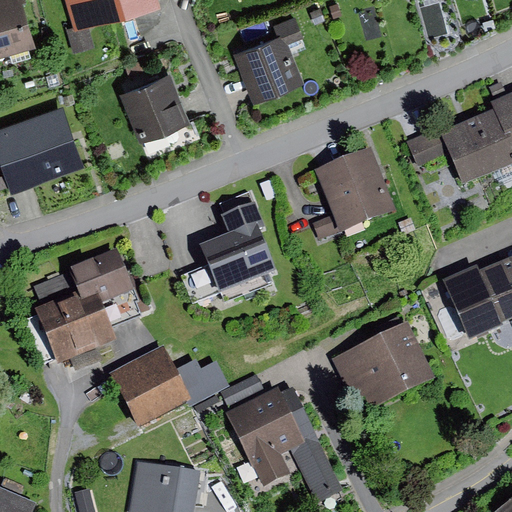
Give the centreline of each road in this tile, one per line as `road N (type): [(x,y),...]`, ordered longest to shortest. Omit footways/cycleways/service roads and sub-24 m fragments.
road 1 (residential): [(511,46),(236,166)]
road 2 (residential): [(236,166),(0,243)]
road 3 (residential): [(236,166),(181,0)]
